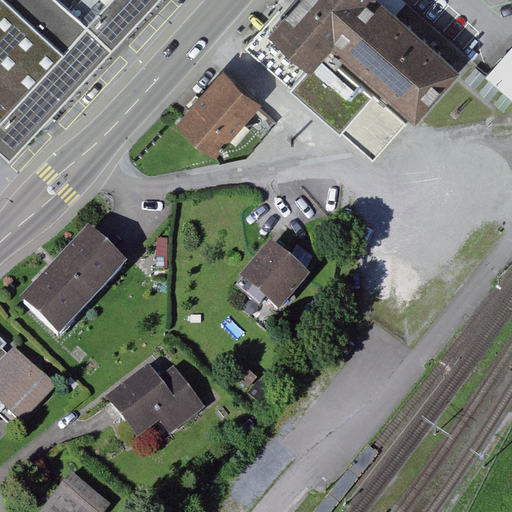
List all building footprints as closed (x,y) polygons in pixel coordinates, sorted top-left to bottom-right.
[(0,0),(0,155),(9,163),(160,0),(111,0),(107,5),(88,26),(59,0),(0,0)] [(373,95),(323,52),(332,42),(414,114),(457,65),(382,0),(289,0),(268,25),(246,50),(290,89),(340,132),(372,160),(405,123),(373,95)] [(511,47),(502,59),(488,75),(511,94),(511,47)] [(261,103),(221,68),(176,119),(216,154),(261,103)] [(121,267),(87,234),(20,305),(54,337),(121,267)] [(307,279),(270,245),(239,280),(276,313),(307,279)] [(56,383),(17,346),(0,363),(0,395),(23,418),(56,383)] [(163,381),(155,368),(112,398),(142,440),(166,423),(173,433),(206,410),(178,370),(163,381)] [(112,511),(73,480),(46,511),(112,511)]
